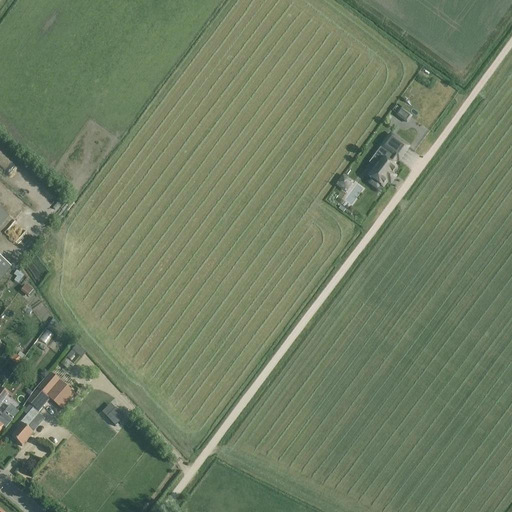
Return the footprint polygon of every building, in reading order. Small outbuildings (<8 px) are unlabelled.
[(401,110),(397,116),(407,123),(411,118),(401,110)] [(388,182),(389,183),(394,177),(392,176),(396,170),(393,167),(392,166),(397,160),(399,161),(408,149),(391,135),(384,144),(381,149),(377,153),(376,156),(381,159),(382,160),(374,172),(369,178),(371,179),(372,180),(369,184),(377,190),(380,185),(381,186),(383,188),(388,182)] [(0,208),(0,226),(9,217),(0,208)] [(0,282),(11,269),(0,259),(0,282)] [(32,282),(28,290),(37,294),(40,286),(32,282)] [(76,346),(71,352),(81,360),(86,354),(76,346)] [(21,362),(28,355),(22,349),(15,356),(21,362)] [(52,375),(27,403),(29,405),(34,409),(39,413),(50,400),(61,410),(75,395),(52,375)] [(28,397),(34,391),(30,386),(23,391),(28,397)] [(0,392),(0,405),(9,394),(2,389),(0,392)] [(19,431),(12,439),(22,447),(33,435),(33,434),(32,434),(28,430),(28,429),(39,417),(39,416),(40,416),(38,414),(39,413),(34,409),(33,410),(21,424),(17,429),(19,431)] [(107,418),(115,427),(124,419),(115,410),(107,418)] [(7,417),(15,422),(19,416),(11,411),(7,417)] [(93,413),(79,429),(87,436),(101,420),(93,413)] [(0,419),(0,431),(3,428),(6,430),(12,422),(8,418),(3,416),(0,419)] [(53,433),(62,421),(57,417),(48,429),(53,433)] [(104,441),(96,449),(103,456),(111,449),(104,441)] [(64,463),(67,467),(75,459),(72,456),(64,463)] [(95,489),(104,478),(95,471),(86,482),(95,489)] [(111,500),(123,502),(125,493),(112,491),(111,500)]
